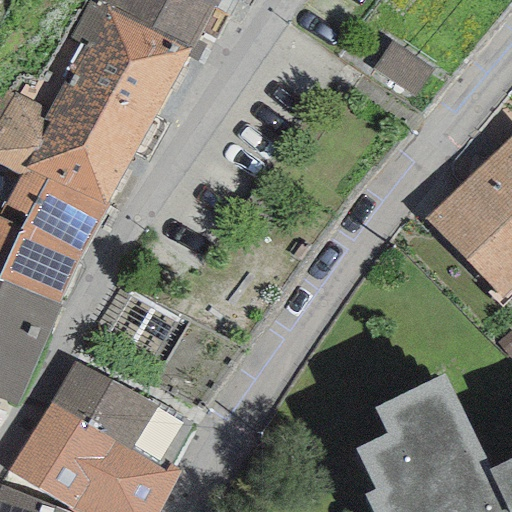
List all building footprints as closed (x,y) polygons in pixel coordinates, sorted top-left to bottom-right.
[(106,208),(188,52),(89,0),(88,0),(70,38),(85,46),(48,110),(9,88),(0,103),(0,164),(20,176),(24,169),(106,208)] [(89,0),(188,52),(217,0),(89,0)] [(415,98),(434,71),(392,41),(373,69),(415,98)] [(502,298),(511,288),(511,136),(425,219),(502,298)] [(0,281),(59,305),(79,256),(106,208),(24,169),(20,176),(0,210),(0,281)] [(0,399),(15,406),(59,305),(0,281),(0,399)] [(50,403),(129,451),(155,409),(74,363),(50,403)] [(511,511),(511,459),(490,470),(442,375),(372,409),(385,435),(354,449),(374,490),(364,496),(371,511),(511,511)] [(69,508),(77,511),(157,511),(179,471),(168,465),(165,472),(129,451),(50,403),(7,471),(69,508)] [(62,511),(0,486),(0,511),(62,511)]
